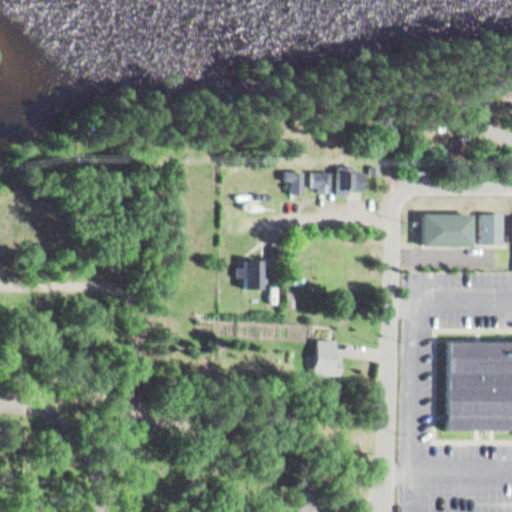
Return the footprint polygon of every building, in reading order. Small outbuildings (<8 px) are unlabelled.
[(333,162),(332,185),(359,186),(359,169),(347,168),(347,162),(333,162)] [(281,167),(281,182),(288,182),(288,193),(298,193),(299,167),(281,167)] [(307,169),(325,169),(325,185),(307,185),(307,169)] [(477,209),(477,241),(499,241),(499,209),(477,209)] [(418,210),(418,242),(467,243),(467,210),(418,210)] [(238,250),(260,249),(261,286),(239,286),(239,277),(233,276),(233,263),(239,263),(238,250)] [(281,289),(292,289),(291,307),(280,306),(281,289)] [(310,334),(306,367),(334,371),(336,355),(331,355),(333,337),(310,334)] [(439,337),(511,338),(511,424),(438,424),(439,370),(439,337)]
